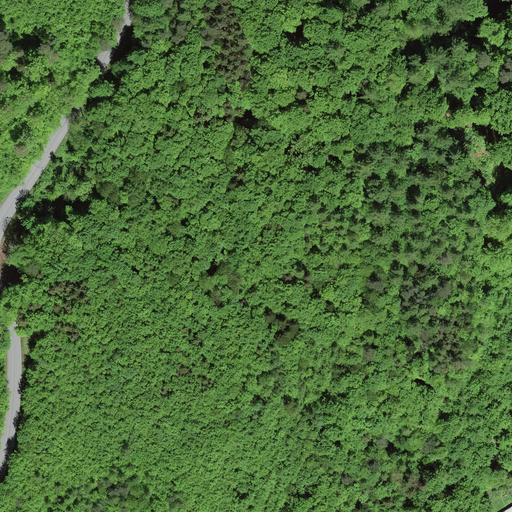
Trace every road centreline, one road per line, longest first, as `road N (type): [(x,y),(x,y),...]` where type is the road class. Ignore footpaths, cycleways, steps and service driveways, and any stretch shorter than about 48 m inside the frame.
road 1 (unclassified): [(131,0),(23,191),(6,247),(19,314),(22,403),(0,470)]
road 2 (track): [(273,511),(319,415),(345,305),(352,189),(338,151)]
